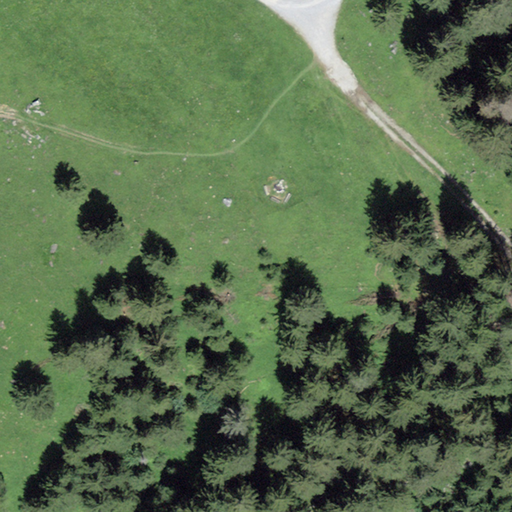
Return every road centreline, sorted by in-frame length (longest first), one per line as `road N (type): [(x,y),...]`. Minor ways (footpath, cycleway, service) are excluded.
road 1 (track): [(366,113),(511,356)]
road 2 (track): [(366,113),(511,250)]
